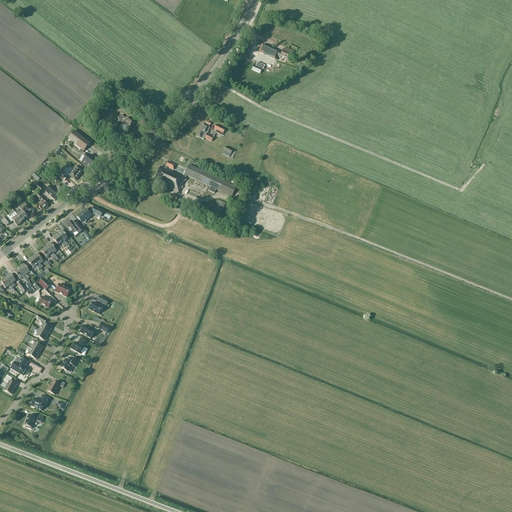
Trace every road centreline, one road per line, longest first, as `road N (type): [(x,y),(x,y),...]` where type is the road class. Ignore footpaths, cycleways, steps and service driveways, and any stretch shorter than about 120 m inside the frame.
road 1 (tertiary): [(0,257),(186,102),(228,49),(253,0)]
road 2 (unclassified): [(175,511),(0,444)]
road 3 (residential): [(0,422),(45,373),(83,291)]
